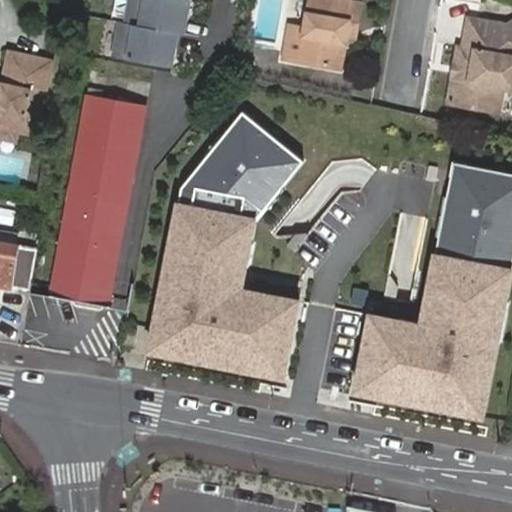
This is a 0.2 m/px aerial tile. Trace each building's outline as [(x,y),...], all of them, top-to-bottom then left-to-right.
[(187,35),(193,1),(188,0),(133,0),(128,24),(181,34),(187,35)] [(349,27),(358,29),(362,4),(335,0),(310,0),(305,30),(290,27),(285,59),(342,69),(348,41),(349,27)] [(51,1),(47,16),(67,22),(70,6),(51,1)] [(511,25),(511,26),(474,19),(468,49),(463,48),(454,102),(504,111),(509,88),(511,88),(511,25)] [(174,68),(181,34),(128,24),(122,23),(116,57),(174,68)] [(355,42),(358,29),(349,27),(348,41),(355,42)] [(0,83),(0,126),(38,135),(54,64),(13,54),(6,85),(0,83)] [(78,157),(135,168),(146,108),(89,97),(78,157)] [(366,111),(358,143),(405,155),(414,123),(366,111)] [(181,185),(175,200),(258,218),(304,162),(242,112),(181,185)] [(331,149),(355,153),(360,121),(336,117),(331,149)] [(109,307),(135,168),(78,157),(52,296),(109,307)] [(511,173),(453,161),(434,251),(511,267),(511,266),(511,173)] [(258,218),(175,200),(142,355),(284,381),(300,301),(243,288),(258,218)] [(0,241),(0,283),(11,286),(19,245),(0,241)] [(417,322),(364,313),(350,395),(482,420),(511,267),(434,251),(417,322)]
